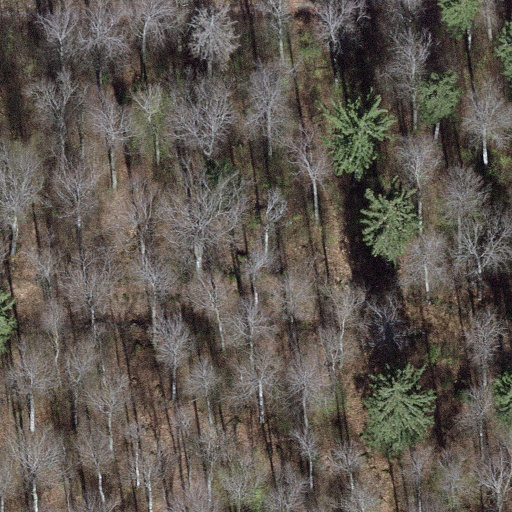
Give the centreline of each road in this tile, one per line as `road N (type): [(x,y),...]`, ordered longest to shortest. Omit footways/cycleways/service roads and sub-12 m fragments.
road 1 (track): [(0,295),(511,332)]
road 2 (track): [(0,5),(121,0)]
